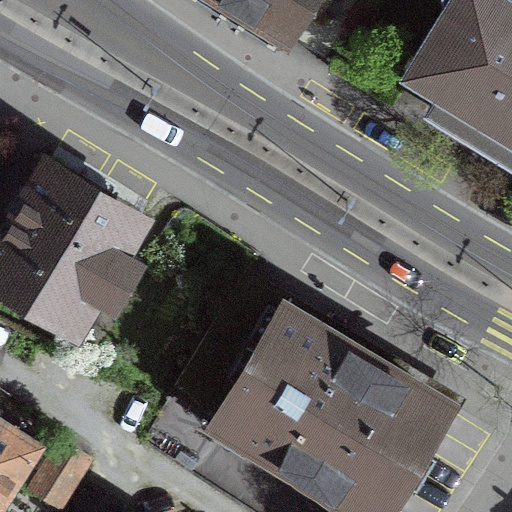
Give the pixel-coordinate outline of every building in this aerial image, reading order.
[(326,0),(195,0),(273,48),(302,0),(307,0),(322,8),(326,0)] [(511,3),(506,0),(460,0),(409,85),(511,147),(511,3)] [(102,192),(49,160),(0,241),(0,277),(74,322),(94,289),(120,304),(145,262),(119,246),(138,213),(102,192)] [(346,336),(243,274),(176,386),(218,411),(215,416),(374,511),(380,511),(449,398),(346,336)] [(0,488),(30,442),(0,422),(0,488)] [(60,440),(32,483),(59,500),(87,457),(60,440)] [(94,483),(74,511),(109,511),(118,499),(94,483)]
